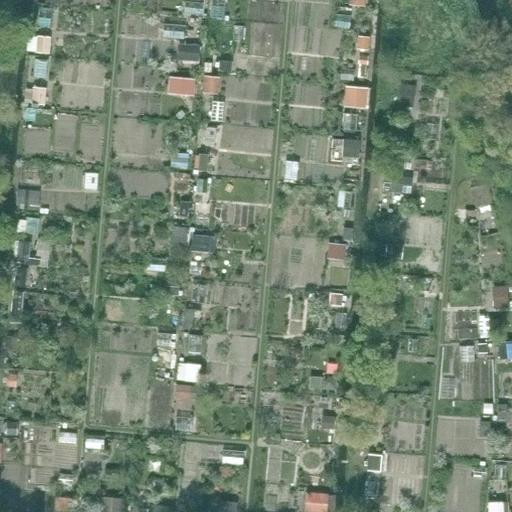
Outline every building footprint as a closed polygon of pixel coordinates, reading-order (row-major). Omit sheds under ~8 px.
[(231,9),(230,0),(214,0),(217,11),(231,9)] [(337,1),(337,21),(357,21),(357,1),(337,1)] [(363,27),(360,41),(371,43),(374,28),(363,27)] [(32,45),(56,46),(56,29),(33,28),(32,45)] [(40,51),(38,70),(51,71),(54,53),(40,51)] [(345,55),(344,71),(358,72),(359,55),(345,55)] [(200,89),(201,70),(174,68),(173,87),(200,89)] [(53,80),(31,80),(30,97),(52,98),(53,80)] [(356,80),(355,98),(371,99),(371,81),(356,80)] [(218,93),(215,111),(224,113),(227,94),(218,93)] [(334,155),(364,156),(365,132),(335,130),(334,155)] [(195,160),(194,143),(176,143),(176,160),(195,160)] [(398,145),(397,155),(415,157),(416,147),(398,145)] [(30,157),(31,174),(44,173),(43,156),(30,157)] [(491,179),(476,180),(479,202),(494,200),(491,179)] [(197,212),(209,213),(210,189),(199,188),(197,212)] [(20,209),(19,225),(40,226),(41,209),(20,209)] [(177,219),(176,233),(193,233),(193,220),(177,219)] [(53,255),(56,232),(43,230),(40,253),(53,255)] [(17,250),(32,250),(31,232),(16,233),(17,250)] [(152,249),(152,263),(172,264),(173,250),(152,249)] [(334,264),(333,279),(347,280),(348,265),(334,264)] [(495,298),(511,297),(511,268),(495,269),(495,298)] [(206,317),(206,300),(190,301),(190,317),(206,317)] [(482,306),(482,325),(494,324),(493,305),(482,306)] [(182,329),(182,342),(202,342),(203,330),(182,329)] [(503,347),(511,347),(511,332),(503,332),(503,347)] [(464,336),(465,353),(477,353),(477,336),(464,336)] [(163,372),(179,373),(180,355),(164,354),(163,372)] [(182,373),(206,375),(207,356),(183,354),(182,373)] [(197,395),(199,380),(182,378),(180,393),(197,395)] [(266,429),(266,448),(278,448),(278,429),(266,429)] [(318,438),(316,454),(332,456),(334,440),(318,438)] [(337,503),(337,484),(311,485),(311,504),(337,503)] [(493,509),(509,508),(508,492),(492,493),(493,509)] [(226,494),(226,511),(236,511),(236,494),(226,494)]
